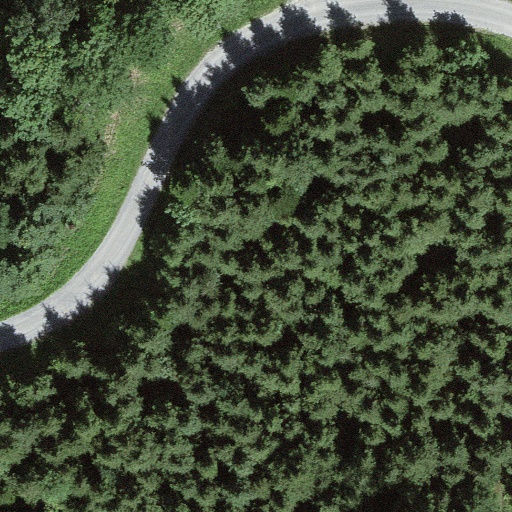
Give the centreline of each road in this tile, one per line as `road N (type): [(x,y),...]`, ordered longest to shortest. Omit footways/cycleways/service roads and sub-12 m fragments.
road 1 (track): [(0,334),(46,319),(118,245),(202,82),(278,22),(329,0)]
road 2 (track): [(329,0),(443,7),(511,25)]
